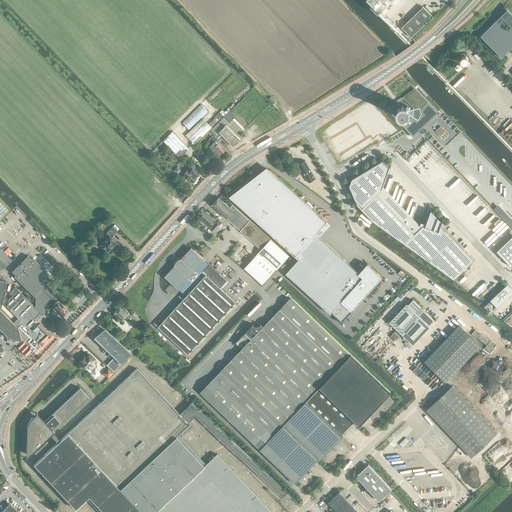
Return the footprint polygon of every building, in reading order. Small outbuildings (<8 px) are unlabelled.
[(368,0),(373,4),(370,7),(378,14),(392,0),(368,0)] [(426,18),(430,14),(423,6),(402,27),(411,37),(429,20),(428,19),(427,19),(426,18)] [(511,15),(507,10),(480,36),(501,58),(511,47),(511,15)] [(398,113),(397,113),(398,113),(399,113),(401,116),(400,117),(401,118),(401,117),(402,117),(405,117),(405,119),(406,118),(406,117),(409,115),(413,117),(403,126),(406,128),(413,136),(424,125),(424,124),(426,121),(427,122),(437,113),(415,89),(404,97),(415,109),(411,110),(410,110),(409,110),(408,107),(408,106),(407,106),(407,107),(403,106),(403,105),(402,105),(403,106),(402,106),(401,107),(400,108),(399,108),(398,108),(399,109),(399,112),(398,112),(398,113)] [(201,104),(182,122),(189,129),(208,111),(201,104)] [(230,110),(229,108),(224,112),(222,110),(214,118),(217,122),(219,120),(230,110)] [(214,135),(218,139),(219,140),(220,138),(227,145),(230,143),(233,147),(241,140),(238,136),(245,129),(234,118),(230,122),(227,118),(234,112),(231,110),(210,130),(214,135)] [(333,129),(350,119),(348,116),(350,116),(348,113),(330,124),(333,129)] [(185,135),(192,142),(194,144),(212,127),(203,118),(185,135)] [(189,149),(172,131),(163,140),(179,158),(189,149)] [(218,139),(214,135),(209,139),(213,144),(210,146),(212,149),(216,153),(219,156),(222,153),(223,153),(225,150),(219,143),(218,144),(216,141),(218,139)] [(308,183),(309,183),(316,178),(315,178),(305,161),(305,160),(298,164),(298,165),(298,164),(309,182),(308,182),(308,183)] [(372,220),(454,279),(474,260),(441,226),(442,222),(441,224),(437,222),(438,218),(431,212),(431,211),(425,227),(420,226),(421,222),(419,228),(418,227),(419,225),(415,224),(415,222),(411,220),(412,218),(408,216),(409,214),(404,213),(405,211),(401,209),(402,207),(397,205),(398,203),(394,202),(395,200),(391,198),(391,196),(387,194),(388,192),(384,191),(382,189),(390,167),(389,167),(383,160),(352,179),(349,186),(358,205),(372,220)] [(194,183),(196,181),(196,179),(195,179),(199,175),(196,173),(198,171),(197,169),(198,168),(194,164),(191,162),(190,163),(192,165),(191,167),(192,168),(188,171),(187,170),(184,174),(192,183),(194,183)] [(262,179),(257,175),(258,175),(257,175),(230,196),(292,253),(299,259),(286,273),(331,313),(332,312),(334,314),(332,315),(341,323),(382,277),(376,271),(375,272),(371,268),(369,271),(365,267),(359,273),(315,234),(327,221),(270,170),(262,179)] [(230,208),(229,206),(219,197),(212,205),(260,249),(270,239),(232,205),(230,208)] [(0,201),(0,218),(9,211),(0,201)] [(208,227),(214,220),(205,212),(199,218),(205,224),(208,227)] [(104,224),(101,221),(95,227),(98,230),(104,224)] [(117,232),(112,226),(106,232),(105,231),(101,236),(105,240),(100,245),(101,246),(101,247),(103,249),(104,249),(106,251),(110,247),(111,249),(113,249),(115,247),(114,246),(113,244),(115,242),(111,238),(117,232)] [(511,236),(497,251),(511,267),(511,265),(511,236)] [(262,285),(276,269),(277,270),(289,256),(271,240),(244,269),(262,285)] [(226,280),(209,264),(191,247),(165,276),(185,295),(186,294),(187,295),(158,326),(188,354),(235,302),(220,287),(226,280)] [(0,268),(1,270),(12,260),(0,248),(0,268)] [(0,328),(6,335),(6,337),(7,337),(6,342),(9,343),(9,344),(14,345),(14,344),(16,345),(26,355),(32,349),(37,354),(54,336),(40,321),(45,316),(42,314),(43,312),(45,305),(52,298),(52,297),(56,292),(46,282),(52,276),(32,256),(31,258),(27,254),(20,262),(19,264),(18,263),(11,271),(15,274),(13,275),(35,297),(35,304),(34,305),(15,286),(9,292),(11,295),(8,298),(6,306),(22,322),(21,324),(16,325),(0,309),(0,308),(5,288),(4,288),(6,281),(0,279),(0,328)] [(490,300),(491,301),(497,308),(511,293),(511,289),(507,284),(504,287),(490,300)] [(243,349),(202,392),(259,447),(350,354),(292,298),(265,326),(263,323),(262,324),(261,325),(259,325),(258,325),(256,325),(255,324),(244,335),(237,343),(243,349)] [(391,323),(403,334),(425,310),(415,300),(410,306),(408,304),(391,323)] [(64,313),(66,311),(56,301),(54,304),(55,305),(52,309),(53,310),(51,312),(51,314),(54,317),(57,318),(59,316),(60,317),(62,317),(64,315),(64,314),(64,313)] [(129,318),(128,319),(135,325),(139,319),(133,313),(131,316),(128,313),(120,306),(113,314),(121,321),(125,316),(129,318)] [(436,321),(425,310),(403,334),(414,345),(432,327),(431,326),(436,321)] [(460,326),(426,361),(447,382),(482,346),(460,326)] [(471,334),(486,345),(490,340),(475,329),(471,334)] [(113,371),(131,353),(111,334),(110,335),(105,330),(96,337),(100,341),(100,342),(114,355),(106,364),(113,371)] [(181,356),(183,354),(170,342),(168,344),(181,356)] [(489,343),(484,349),(489,352),(494,346),(489,343)] [(81,365),(85,368),(90,373),(95,378),(100,373),(95,368),(92,371),(91,370),(93,367),(89,363),(92,361),(94,363),(96,360),(88,353),(85,356),(84,356),(83,356),(80,360),(83,363),(81,365)] [(343,437),(341,435),(355,420),(360,425),(390,393),(351,356),(261,449),(296,483),(318,460),(320,461),(343,437)] [(108,378),(114,372),(108,367),(102,373),(108,378)] [(137,368),(127,377),(128,379),(131,376),(133,378),(140,371),(137,368)] [(118,385),(74,427),(92,427),(90,430),(90,428),(88,429),(91,438),(94,435),(96,437),(96,429),(94,431),(93,427),(96,426),(97,429),(96,429),(99,431),(102,428),(107,433),(109,431),(109,434),(111,435),(113,432),(109,430),(118,430),(115,427),(117,426),(115,426),(120,415),(108,410),(112,401),(118,401),(118,385)] [(453,386),(428,410),(472,458),(498,434),(453,386)] [(27,427),(26,429),(25,459),(54,432),(53,430),(89,397),(80,387),(44,421),(36,413),(32,417),(31,418),(30,419),(29,420),(29,421),(28,422),(28,423),(27,425),(27,426),(27,427)] [(188,422),(195,414),(212,430),(215,427),(217,429),(219,427),(191,401),(177,416),(182,420),(184,418),(188,422)] [(412,440),(413,442),(412,443),(414,445),(418,442),(424,448),(426,446),(419,438),(413,431),(413,432),(409,427),(392,443),(387,447),(388,449),(393,444),(396,447),(400,444),(403,447),(412,440)] [(376,497),(380,501),(393,489),(369,465),(360,473),(359,473),(359,474),(358,474),(358,475),(357,476),(358,478),(358,479),(359,479),(359,480),(360,479),(367,487),(366,488),(368,489),(369,489),(375,495),(374,496),(376,498),(376,497)] [(329,503),(336,510),(347,499),(340,492),(329,503)] [(336,510),(337,511),(347,511),(354,506),(347,499),(336,510)] [(18,511),(8,503),(0,511),(18,511)]
